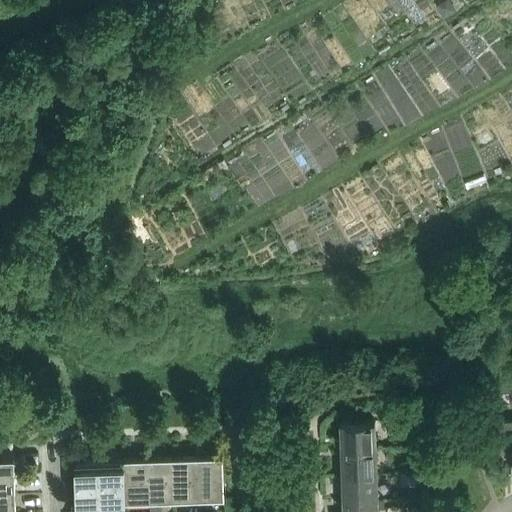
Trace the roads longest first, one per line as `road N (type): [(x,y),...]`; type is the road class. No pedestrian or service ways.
road 1 (track): [(511,82),(175,267)]
road 2 (track): [(339,0),(184,83)]
